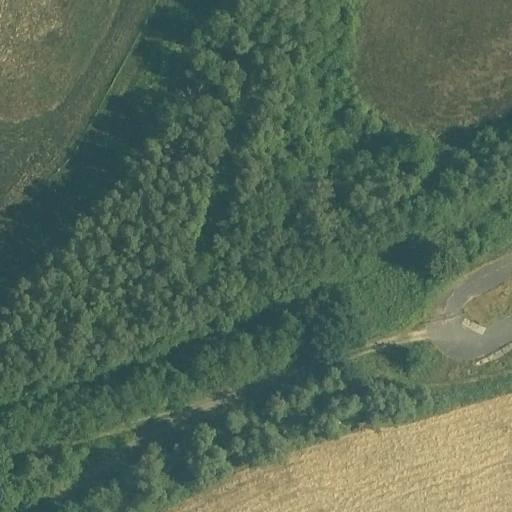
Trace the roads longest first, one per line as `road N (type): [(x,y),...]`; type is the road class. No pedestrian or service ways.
road 1 (track): [(435,331),(229,399),(142,439),(35,511)]
road 2 (track): [(229,399),(0,463)]
